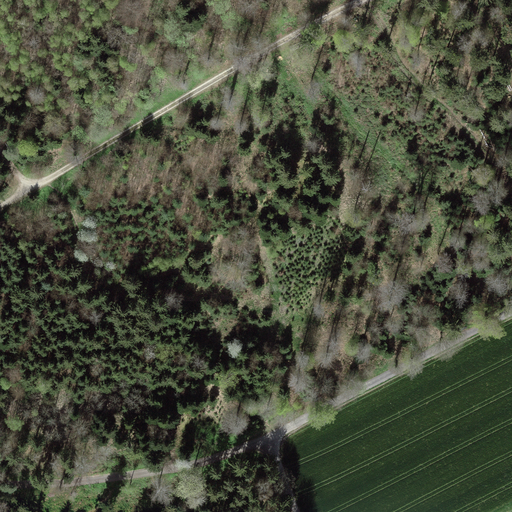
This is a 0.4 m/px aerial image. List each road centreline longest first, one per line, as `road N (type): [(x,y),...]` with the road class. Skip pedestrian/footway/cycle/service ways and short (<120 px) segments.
road 1 (track): [(0,205),(367,0)]
road 2 (unclassified): [(295,511),(265,438),(511,315)]
road 3 (track): [(265,438),(182,466),(0,485)]
